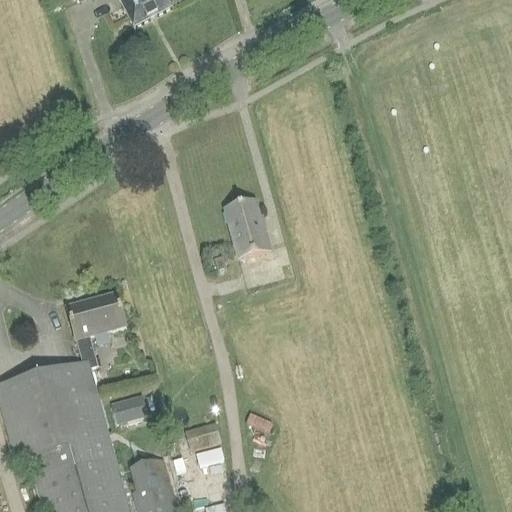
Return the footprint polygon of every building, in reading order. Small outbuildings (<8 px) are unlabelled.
[(173,11),(167,0),(118,0),(134,31),(173,11)] [(238,262),(270,254),(264,232),(262,233),(255,205),(225,213),(238,262)] [(174,511),(161,464),(129,473),(135,495),(130,497),(133,511),(126,511),(88,373),(98,370),(89,340),(126,330),(116,297),(66,311),(76,344),(81,367),(0,389),(0,407),(16,467),(29,464),(42,511),(174,511)] [(116,429),(148,420),(142,399),(110,408),(116,429)] [(253,417),(250,426),(274,432),(276,423),(253,417)] [(190,456),(221,447),(215,427),(185,436),(190,456)]
